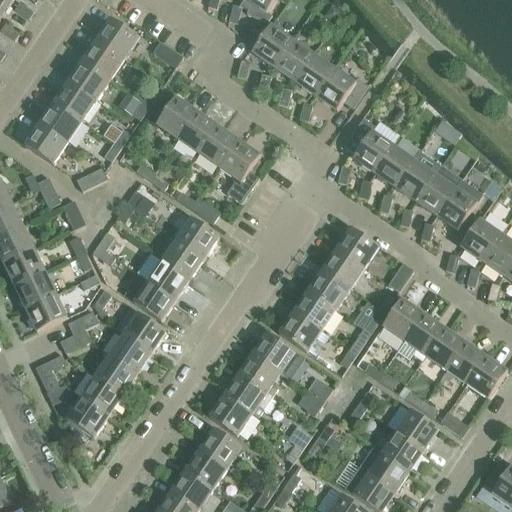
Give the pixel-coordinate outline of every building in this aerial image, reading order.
[(0,0),(0,20),(10,6),(0,0)] [(219,0),(210,0),(208,11),(217,13),(219,0)] [(245,2),(239,11),(241,12),(242,11),(248,13),(246,17),(266,27),(267,26),(272,19),(266,15),(276,0),(245,0),(244,2),(245,2)] [(15,13),(29,23),(34,16),(20,6),(15,13)] [(241,12),(239,11),(233,9),(229,25),(237,27),(241,12)] [(253,56),(274,71),(292,44),(275,32),(279,25),(275,23),(253,56)] [(111,24),(97,45),(124,64),(139,43),(111,24)] [(1,34),(14,44),(19,37),(6,27),(1,34)] [(292,44),(274,71),(295,85),(313,58),(295,46),(299,40),(296,38),(292,44)] [(97,45),(82,66),(110,85),(124,64),(97,45)] [(152,57),(175,72),(182,62),(159,46),(152,57)] [(313,58),(295,85),(315,99),(334,72),(316,60),(320,54),(316,53),(313,58)] [(250,66),(242,64),(237,80),(246,83),(250,66)] [(82,66),(68,87),(95,106),(110,85),(82,66)] [(334,72),(315,99),(337,114),(344,104),(354,111),(369,90),(358,82),(355,87),(337,75),(341,69),(337,66),(334,72)] [(271,80),(263,78),(259,95),(267,97),(271,80)] [(68,87),(54,108),(81,126),(95,106),(68,87)] [(152,92),(142,107),(149,112),(159,97),(152,92)] [(292,95),(283,93),(279,109),(287,111),(292,95)] [(157,129),(179,144),(198,117),(176,102),(157,129)] [(133,119),(140,124),(149,112),(142,107),(133,119)] [(312,109),(304,107),(300,123),(308,125),(312,109)] [(54,108),(40,128),(67,147),(81,126),(54,108)] [(198,117),(179,144),(199,159),(218,131),(198,117)] [(364,122),(344,150),(356,158),(353,162),(375,177),(393,149),(373,135),(376,130),(364,122)] [(40,128),(25,149),(52,168),(67,147),(40,128)] [(218,131),(199,159),(220,173),(239,145),(218,131)] [(123,134),(113,148),(120,153),(130,139),(123,134)] [(393,149),(375,177),(395,190),(413,163),(396,151),(400,146),(397,144),(393,149)] [(249,176),(260,160),(239,145),(220,173),(232,181),(234,188),(226,199),(240,209),(258,183),(249,176)] [(105,161),(112,166),(120,153),(113,148),(105,161)] [(413,163),(395,190),(416,205),(435,178),(438,172),(440,170),(421,157),(415,164),(414,163),(413,163)] [(136,176),(150,186),(155,178),(141,168),(136,176)] [(351,172),(342,170),(338,186),(347,188),(351,172)] [(435,178),(416,205),(437,219),(456,192),(438,180),(442,175),(438,172),(435,178)] [(102,173),(77,186),(83,197),(107,185),(102,173)] [(150,186),(156,190),(163,195),(168,187),(161,183),(155,178),(150,186)] [(32,198),(39,195),(41,194),(38,188),(34,180),(25,184),(32,198)] [(48,213),(60,208),(48,183),(38,188),(41,194),(39,195),(48,213)] [(372,186),(363,184),(359,200),(368,203),(372,186)] [(456,192),(437,219),(459,234),(478,207),(483,199),(461,184),(456,192)] [(0,185),(0,213),(12,208),(1,185),(0,185)] [(136,195),(126,209),(134,214),(143,200),(136,195)] [(177,204),(190,213),(195,206),(181,197),(177,204)] [(392,201),(383,199),(379,215),(388,217),(392,201)] [(190,213),(212,228),(219,217),(198,202),(195,206),(190,213)] [(62,212),(74,235),(85,230),(74,206),(62,212)] [(0,213),(0,242),(24,231),(12,208),(0,213)] [(126,209),(117,222),(124,227),(134,214),(126,209)] [(413,215),(404,212),(400,229),(409,231),(413,215)] [(460,250),(482,265),(501,238),(483,226),(487,220),(484,218),(480,224),(479,223),(460,250)] [(191,222),(177,244),(204,263),(219,241),(191,222)] [(434,229),(425,227),(421,243),(430,246),(434,229)] [(0,257),(5,269),(35,254),(24,231),(0,242),(0,257)] [(351,232),(336,254),(364,273),(380,251),(351,232)] [(501,238),(482,265),(503,280),(511,266),(511,245),(504,240),(508,235),(505,232),(501,238)] [(107,237),(98,250),(105,255),(114,241),(107,237)] [(69,245),(77,261),(85,257),(78,241),(69,245)] [(177,244),(162,265),(190,284),(204,263),(177,244)] [(112,260),(105,255),(98,250),(93,257),(107,266),(112,260)] [(5,269),(16,291),(46,276),(35,254),(5,269)] [(336,254),(322,274),(350,293),(364,273),(336,254)] [(84,275),(92,271),(85,257),(77,261),(84,275)] [(458,261),(450,259),(446,275),(454,277),(458,261)] [(162,265),(148,285),(176,304),(190,284),(162,265)] [(388,288),(399,295),(414,274),(403,266),(388,288)] [(511,266),(503,280),(511,285),(511,266)] [(467,289),(475,291),(480,275),(471,273),(467,289)] [(322,274),(308,295),(336,314),(350,293),(322,274)] [(16,291),(27,313),(57,299),(46,276),(16,291)] [(84,294),(99,287),(96,279),(80,286),(84,294)] [(148,285),(133,307),(161,326),(176,304),(148,285)] [(500,289),(492,287),(488,303),(496,305),(500,289)] [(105,294),(95,308),(103,313),(112,299),(105,294)] [(308,295),(294,316),(322,335),(336,314),(308,295)] [(387,298),(378,312),(385,317),(394,303),(387,298)] [(57,299),(27,313),(38,337),(68,322),(57,299)] [(402,303),(383,331),(404,345),(423,318),(402,303)] [(378,312),(368,326),(375,331),(385,317),(378,312)] [(279,338),(307,357),(322,335),(294,316),(279,338)] [(74,340),(84,335),(98,328),(93,317),(69,329),(74,340)] [(423,318),(404,345),(425,360),(444,332),(423,318)] [(139,319),(124,340),(151,358),(166,337),(139,319)] [(444,332),(425,360),(446,374),(465,347),(444,332)] [(61,347),(66,357),(90,346),(84,335),(74,340),(61,347)] [(252,359),(280,377),(290,384),(305,362),(267,337),(252,359)] [(124,340),(109,360),(136,379),(151,358),(124,340)] [(359,340),(350,353),(351,355),(357,358),(366,345),(359,340)] [(465,347),(446,374),(466,388),(485,360),(465,347)] [(340,368),(347,372),(357,358),(351,355),(350,353),(340,368)] [(266,398),(272,402),(278,392),(272,389),(280,377),(252,359),(238,380),(266,398)] [(51,375),(52,375),(66,368),(62,360),(47,367),(51,375)] [(109,360),(96,380),(123,399),(136,379),(109,360)] [(485,360),(466,388),(489,403),(508,375),(485,360)] [(36,372),(49,397),(60,392),(52,375),(51,375),(47,367),(36,372)] [(364,375),(378,384),(382,377),(369,368),(364,375)] [(378,384),(392,394),(397,387),(382,377),(378,384)] [(96,380),(81,401),(108,420),(123,399),(96,380)] [(224,400),(251,419),(252,418),(258,422),(264,413),(270,417),(277,406),(272,402),(266,398),(238,380),(224,400)] [(326,388),(316,402),(323,407),(332,393),(326,388)] [(367,396),(358,409),(365,414),(374,401),(367,396)] [(406,403),(420,413),(425,406),(411,396),(406,403)] [(224,400),(209,423),(236,441),(251,419),(224,400)] [(81,401),(66,423),(71,427),(68,431),(77,448),(84,447),(89,439),(93,442),(108,420),(81,401)] [(316,402),(307,416),(314,421),(314,420),(323,407),(316,402)] [(420,413),(433,422),(438,415),(425,406),(420,413)] [(358,409),(349,423),(356,428),(365,414),(358,409)] [(411,414),(396,435),(425,455),(439,433),(411,414)] [(462,442),(469,432),(447,416),(440,427),(462,442)] [(288,444),(295,448),(303,454),(312,440),(298,430),(294,428),(289,435),(286,433),(281,440),(288,444)] [(327,429),(317,443),(324,448),(325,447),(336,454),(341,446),(330,439),(334,433),(327,429)] [(227,473),(233,478),(235,474),(229,470),(242,452),(214,433),(199,454),(227,473)] [(396,435),(382,456),(410,476),(425,455),(396,435)] [(317,443),(308,456),(315,461),(324,448),(317,443)] [(285,462),(293,467),(303,454),(295,448),(285,462)] [(359,472),(396,497),(410,476),(382,456),(374,451),(359,472)] [(199,454),(186,475),(213,494),(227,473),(199,454)] [(499,466),(484,489),(493,495),(508,473),(499,466)] [(493,495),(491,497),(511,511),(511,471),(510,470),(508,473),(493,495)] [(345,493),(353,499),(372,511),(385,511),(396,497),(359,472),(345,493)] [(186,475),(171,496),(195,511),(200,511),(213,494),(186,475)] [(294,478),(284,492),(291,496),(301,482),(294,478)] [(256,492),(263,496),(262,497),(269,502),(279,488),(272,483),(270,486),(265,482),(261,483),(256,492)] [(0,509),(9,505),(0,487),(0,509)] [(284,492),(275,505),(282,510),(291,496),(284,492)] [(195,511),(171,496),(160,511),(195,511)] [(262,497),(253,511),(252,511),(262,511),(269,502),(262,497)] [(360,511),(342,499),(332,511),(360,511)]
